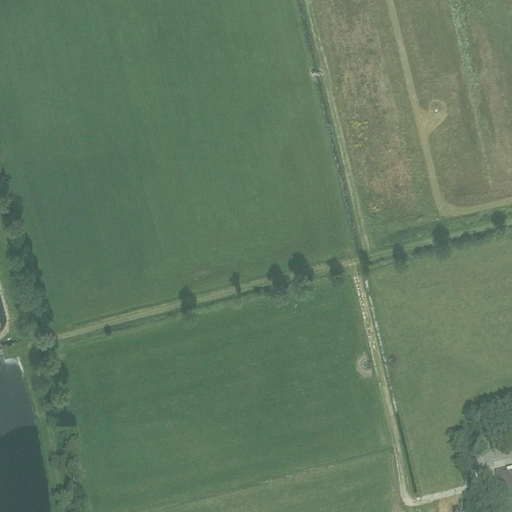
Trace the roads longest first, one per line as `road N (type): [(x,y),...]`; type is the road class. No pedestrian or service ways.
road 1 (track): [(511,223),(28,344)]
road 2 (track): [(28,344),(65,511)]
